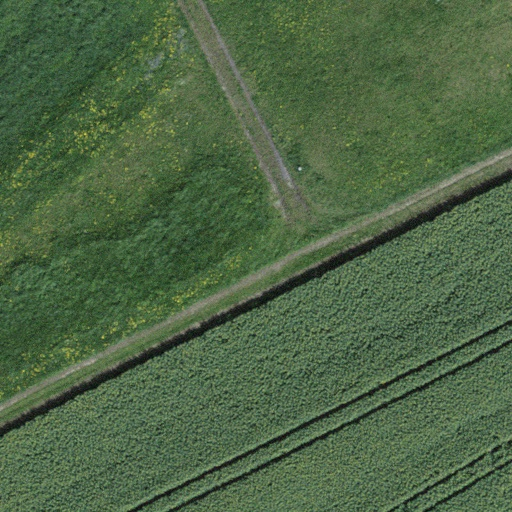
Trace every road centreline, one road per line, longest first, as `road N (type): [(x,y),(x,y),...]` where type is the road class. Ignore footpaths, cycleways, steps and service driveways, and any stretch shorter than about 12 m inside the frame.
road 1 (track): [(511,157),(0,418)]
road 2 (track): [(193,0),(319,250)]
